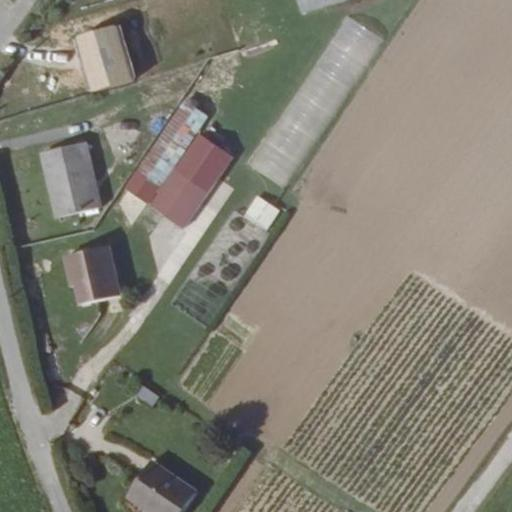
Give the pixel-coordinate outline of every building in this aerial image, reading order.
[(294,0),(298,15),(350,0),(294,0)] [(381,41),(348,19),(253,164),(283,190),(381,41)] [(230,85),(221,56),(137,84),(147,112),(230,85)] [(193,117),(181,109),(152,151),(143,148),(130,167),(137,172),(109,213),(131,228),(148,202),(197,131),(206,117),(197,112),(193,117)] [(185,226),(232,154),(197,131),(148,202),(185,226)] [(93,140),(49,151),(66,217),(109,207),(93,140)] [(255,194),(241,217),(265,232),(280,210),(255,194)] [(123,290),(114,244),(70,253),(80,300),(123,290)] [(138,384),(133,396),(153,404),(158,393),(138,384)] [(185,511),(198,493),(153,463),(129,499),(148,511),(185,511)]
